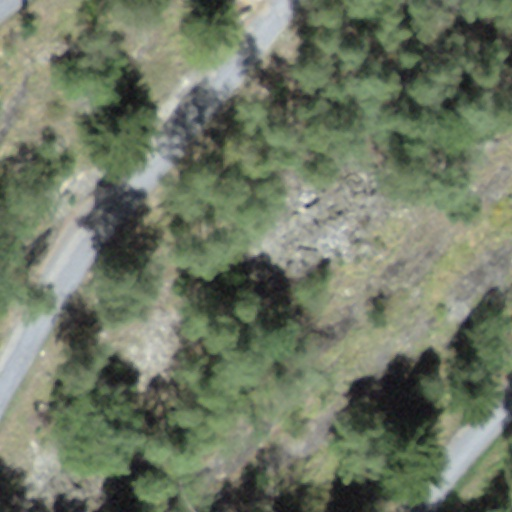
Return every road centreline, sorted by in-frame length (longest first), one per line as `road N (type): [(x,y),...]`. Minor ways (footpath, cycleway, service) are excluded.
road 1 (unclassified): [(305,0),(239,87),(89,252),(0,401)]
road 2 (unclassified): [(419,511),(511,413)]
